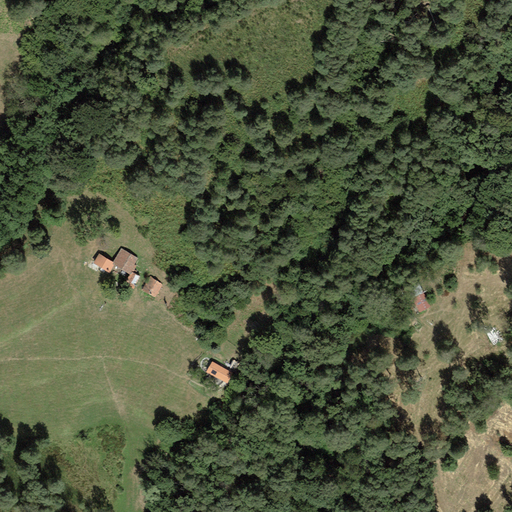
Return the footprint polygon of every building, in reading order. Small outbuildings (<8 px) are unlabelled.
[(136,261),(119,250),(111,263),(110,265),(112,266),(127,276),(129,272),(136,261)] [(110,265),(111,263),(98,255),(91,266),(107,275),(112,266),(110,265)] [(129,272),(127,276),(123,284),(132,289),(138,277),(129,272)] [(160,286),(148,279),(140,292),(152,299),(160,286)] [(421,292),(411,296),(418,312),(429,306),(421,292)] [(229,374),(211,365),(207,373),(224,382),(229,374)]
